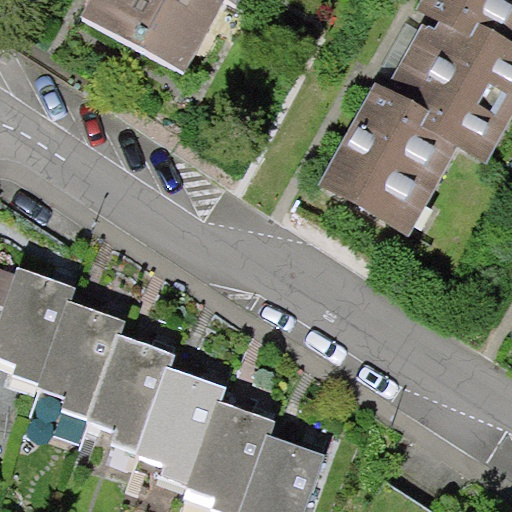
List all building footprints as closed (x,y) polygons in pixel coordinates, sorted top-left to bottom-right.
[(94,0),(78,31),(180,87),(220,13),(231,19),(241,0),(94,0)] [(511,0),(423,0),(419,10),(432,17),(384,107),(361,95),(307,197),(409,251),(457,160),(487,176),(511,128),(511,0)] [(28,382),(60,299),(64,289),(17,271),(0,313),(0,358),(9,362),(5,373),(28,382)] [(85,415),(116,332),(120,322),(60,299),(28,382),(65,396),(61,406),(85,415)] [(134,447),(164,367),(169,352),(116,332),(85,415),(114,425),(109,438),(134,447)] [(184,480),(213,402),(218,387),(164,367),(134,447),(133,451),(163,462),(160,471),(184,480)] [(219,511),(236,511),(264,434),(269,421),(213,402),(184,480),(182,486),(210,496),(206,507),(219,511)] [(299,511),(320,453),(264,434),(236,511),(299,511)]
